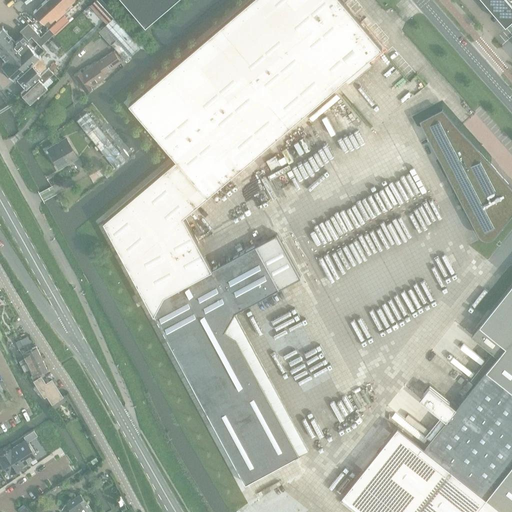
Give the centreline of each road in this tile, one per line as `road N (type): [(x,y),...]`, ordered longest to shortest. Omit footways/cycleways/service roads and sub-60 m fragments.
road 1 (unclassified): [(124,425),(129,406),(75,285),(0,149)]
road 2 (unclassified): [(138,511),(0,270)]
road 3 (tertiary): [(71,329),(0,200)]
road 4 (tertiary): [(416,0),(511,107)]
road 5 (tertiary): [(511,93),(428,0)]
